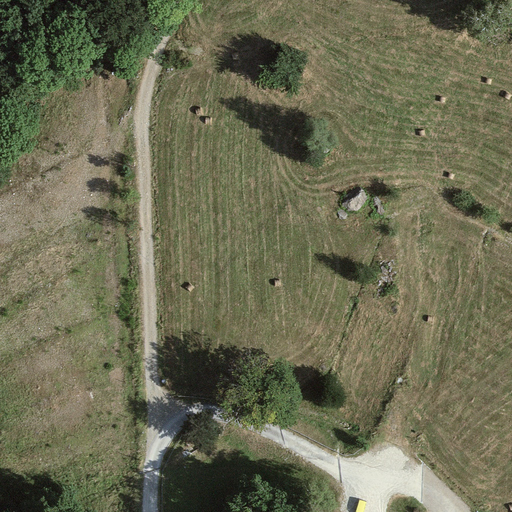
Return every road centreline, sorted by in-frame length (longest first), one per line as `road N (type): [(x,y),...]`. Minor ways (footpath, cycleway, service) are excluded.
road 1 (track): [(175,0),(144,93),(157,412)]
road 2 (track): [(451,511),(417,481),(333,464),(234,418),(199,409),(157,412)]
